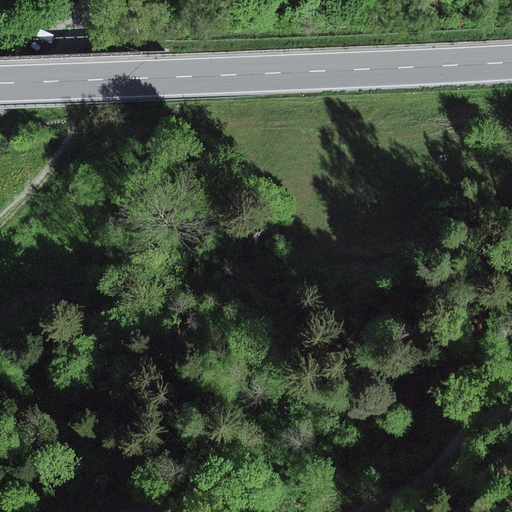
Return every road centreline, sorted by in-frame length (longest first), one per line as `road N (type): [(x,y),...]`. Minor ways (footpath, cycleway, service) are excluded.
road 1 (primary): [(0,83),(511,61)]
road 2 (residential): [(108,0),(65,50),(0,104)]
road 3 (track): [(415,486),(461,436),(511,409)]
